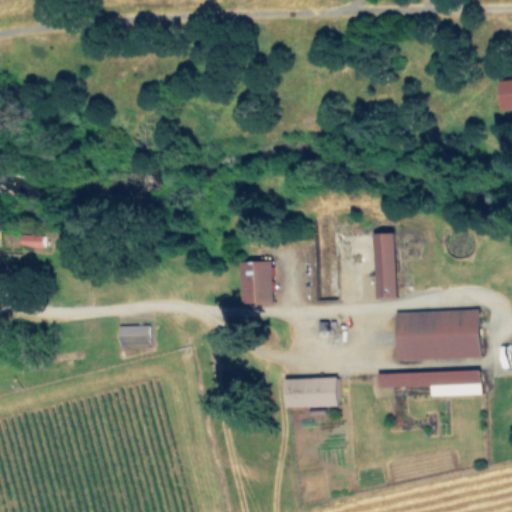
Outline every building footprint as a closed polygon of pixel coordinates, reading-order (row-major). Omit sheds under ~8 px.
[(397,296),(396,232),(376,232),(377,297),(397,296)] [(44,246),(44,233),(22,233),(22,245),(44,246)] [(275,301),(274,260),(243,261),(244,302),(275,301)] [(399,358),(482,356),(481,308),(397,310),(399,358)] [(120,325),(120,344),(151,343),(150,323),(120,325)] [(431,394),(483,392),(482,369),(381,372),(382,386),(431,385),(431,394)]
